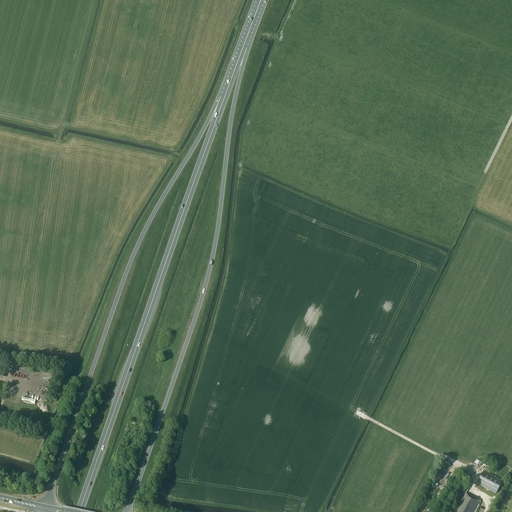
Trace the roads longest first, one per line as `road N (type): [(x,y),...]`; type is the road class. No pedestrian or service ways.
road 1 (trunk): [(128,511),(206,280),(243,46)]
road 2 (trunk): [(224,97),(125,273),(44,507)]
road 3 (trunk): [(78,511),(224,97)]
